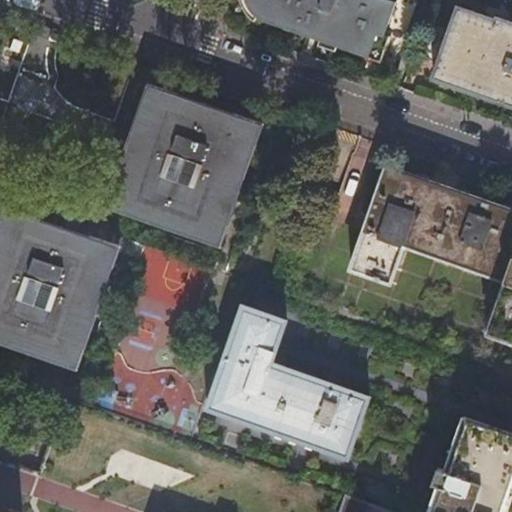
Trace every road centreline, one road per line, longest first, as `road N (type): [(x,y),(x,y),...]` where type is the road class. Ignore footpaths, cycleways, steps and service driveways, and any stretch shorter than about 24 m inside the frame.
road 1 (residential): [(511,158),(171,41)]
road 2 (residential): [(171,41),(54,0)]
